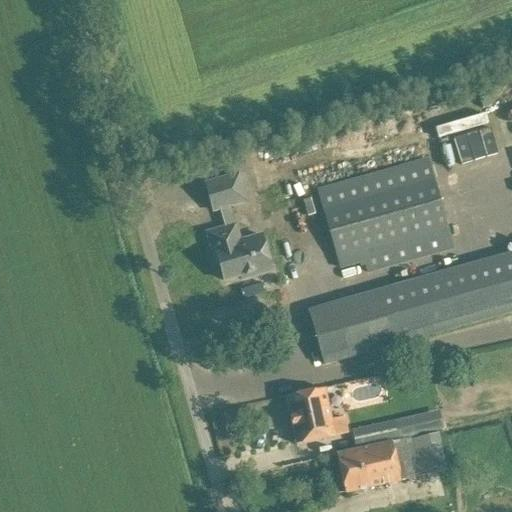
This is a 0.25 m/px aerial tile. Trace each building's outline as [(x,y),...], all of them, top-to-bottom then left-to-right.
[(406,134),(356,148),(359,159),(409,145),(406,134)] [(318,190),(340,265),(360,260),(362,266),(366,265),(368,273),(453,249),(428,159),(318,190)] [(238,174),(203,185),(212,214),(218,212),(223,227),(205,233),(222,285),(239,279),(240,284),(272,273),(261,234),(240,241),(235,224),(233,225),(228,210),(248,204),(238,174)] [(323,366),(511,312),(511,253),(308,311),(323,366)] [(348,400),(382,398),(382,379),(347,380),(348,400)] [(296,445),(315,441),(347,434),(344,418),(332,421),(325,389),(285,398),(296,445)] [(439,411),(352,430),(356,448),(443,428),(439,411)] [(345,493),(365,489),(419,477),(447,472),(439,433),(337,455),(345,493)]
